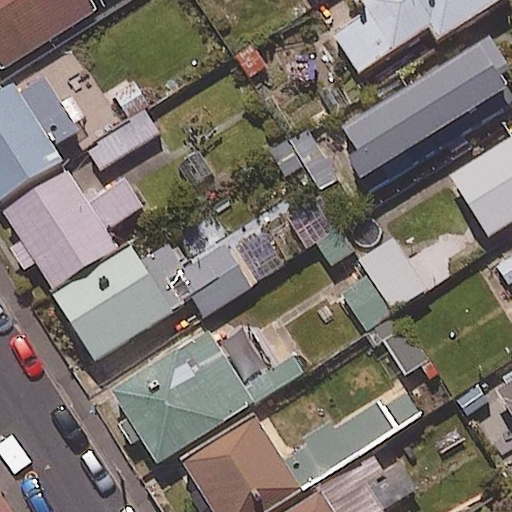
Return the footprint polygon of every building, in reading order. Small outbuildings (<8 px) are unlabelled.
[(97,0),(6,0),(0,4),(0,66),(5,74),(100,14),(93,3),(97,0)] [(511,2),(511,0),(357,0),(355,2),(366,20),(335,40),(360,81),(434,34),(442,46),(511,2)] [(511,79),(511,69),(492,39),(347,131),(368,163),(355,171),(373,199),(511,110),(511,95),(505,84),(511,79)] [(25,100),(18,89),(0,100),(0,208),(64,168),(54,152),(82,134),(50,84),(25,100)] [(150,107),(136,85),(115,98),(129,120),(150,107)] [(164,139),(148,114),(99,145),(102,150),(91,158),(103,178),(164,139)] [(340,179),(311,131),(291,144),(320,191),(340,179)] [(511,233),(511,146),(455,183),(495,244),(511,233)] [(84,199),(70,177),(6,219),(24,247),(14,253),(28,274),(39,267),(59,298),(121,258),(108,238),(146,213),(127,185),(102,201),(96,191),(84,199)] [(432,296),(398,243),(363,266),(372,280),(398,318),(401,316),(432,296)] [(144,270),(133,252),(121,258),(59,298),(56,300),(97,365),(195,304),(205,320),(269,280),(247,245),(230,256),(226,250),(187,275),(172,252),(144,270)] [(511,261),(500,269),(511,287),(511,261)] [(372,280),(345,298),(370,337),(398,318),(372,280)] [(433,363),(401,316),(398,318),(370,337),(380,351),(386,346),(408,379),(433,363)] [(217,344),(211,335),(113,398),(130,423),(121,429),(135,450),(144,444),(162,471),(306,378),(295,361),(247,392),(233,370),(246,362),(229,336),(217,344)] [(511,385),(496,396),(511,420),(511,385)] [(288,467),(258,421),(185,468),(213,511),(281,511),(423,422),(407,398),(316,456),(313,451),(288,467)] [(313,495),(316,500),(296,511),(424,511),(417,500),(398,511),(386,511),(371,488),(364,491),(351,470),(313,495)] [(0,511),(9,511),(1,498),(0,498),(0,511)]
